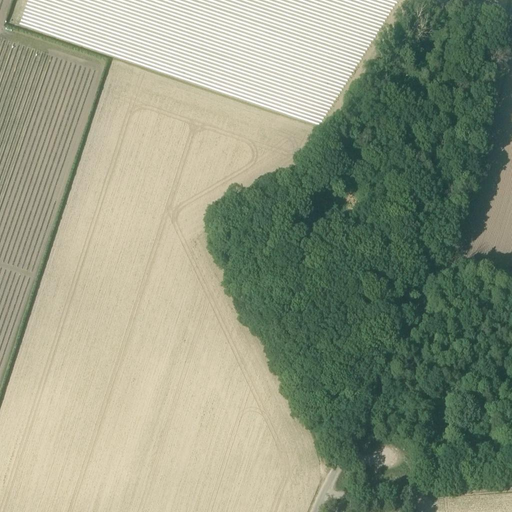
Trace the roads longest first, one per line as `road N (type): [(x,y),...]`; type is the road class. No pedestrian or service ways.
road 1 (unclassified): [(315,511),(450,257),(511,37)]
road 2 (track): [(322,492),(511,480)]
